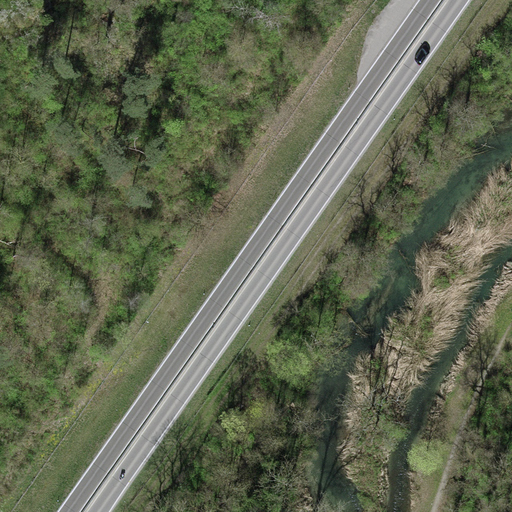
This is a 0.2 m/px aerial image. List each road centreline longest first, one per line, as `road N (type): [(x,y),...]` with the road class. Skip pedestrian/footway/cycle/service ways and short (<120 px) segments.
road 1 (track): [(140,511),(502,0)]
road 2 (trunk): [(96,511),(456,0)]
road 3 (trunk): [(429,0),(70,511)]
